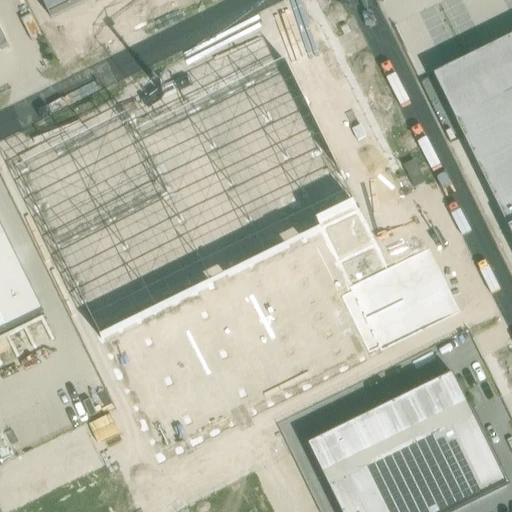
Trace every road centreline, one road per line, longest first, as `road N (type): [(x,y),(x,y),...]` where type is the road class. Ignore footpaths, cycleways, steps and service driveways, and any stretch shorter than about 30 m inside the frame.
road 1 (unclassified): [(511,297),(366,0)]
road 2 (unclassified): [(254,0),(0,124)]
